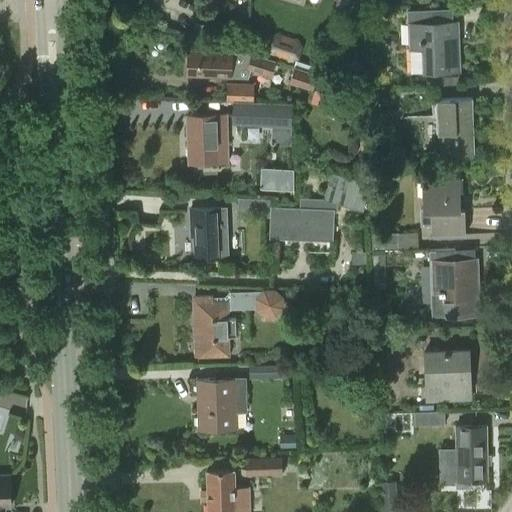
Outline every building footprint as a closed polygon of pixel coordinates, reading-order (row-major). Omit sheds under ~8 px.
[(408,49),(409,49),(410,73),(457,71),(455,22),(431,23),(430,10),(406,11),(408,49)] [(278,31),(269,35),(265,48),(270,55),(290,62),(299,59),(303,46),(298,38),(278,31)] [(187,50),(186,75),(252,77),(252,70),(271,75),(275,60),(252,53),(187,50)] [(290,81),(313,89),(318,73),(295,66),(290,81)] [(252,102),(252,101),(253,84),(226,83),(225,101),(233,102),(252,102)] [(472,153),(470,97),(434,99),(436,155),(472,153)] [(290,103),(252,101),(252,102),(233,102),(233,115),(237,115),(236,124),(249,124),(249,117),(289,118),(290,103)] [(218,162),(217,114),(186,115),(188,163),(218,162)] [(263,171),(263,189),(295,189),(295,172),(263,171)] [(331,171),(323,198),(337,203),(362,210),(369,183),(331,171)] [(429,227),(429,237),(463,236),(462,208),(456,208),(456,179),(421,180),(421,211),(419,211),(419,227),(429,227)] [(300,197),(300,207),(270,206),(269,238),(333,241),(334,211),(337,211),(337,203),(323,198),(300,197)] [(228,256),(227,208),(190,209),(191,227),(193,227),(194,257),(228,256)] [(372,250),(384,250),(399,250),(398,233),(371,234),(372,250)] [(384,250),(372,250),(374,288),(386,288),(384,250)] [(453,260),(453,250),(427,251),(428,292),(437,292),(437,295),(442,295),(443,317),(478,316),(476,259),(453,260)] [(281,299),(273,291),(229,292),(229,295),(225,299),(212,299),(212,296),(194,297),(196,355),(227,354),(226,338),(235,337),(235,319),(226,319),(226,314),(230,310),(256,309),(264,316),(274,316),(281,309),(281,299)] [(470,398),(468,351),(421,353),(423,399),(470,398)] [(287,378),(287,363),(249,364),(249,379),(287,378)] [(247,411),(246,377),(196,379),(198,430),(236,429),(236,411),(247,411)] [(373,390),(356,389),(355,413),(371,413),(373,390)] [(443,423),(442,410),(412,411),(413,425),(443,423)] [(454,446),(438,446),(439,480),(455,480),(485,479),(484,424),(454,425),(454,446)] [(246,475),(283,474),(283,456),(245,457),(246,475)] [(234,487),(234,468),(206,469),(206,511),(250,511),(250,486),(234,487)] [(0,474),(0,511),(2,511),(2,507),(10,507),(9,475),(0,474)] [(395,481),(380,482),(381,511),(401,511),(401,502),(396,502),(395,481)]
